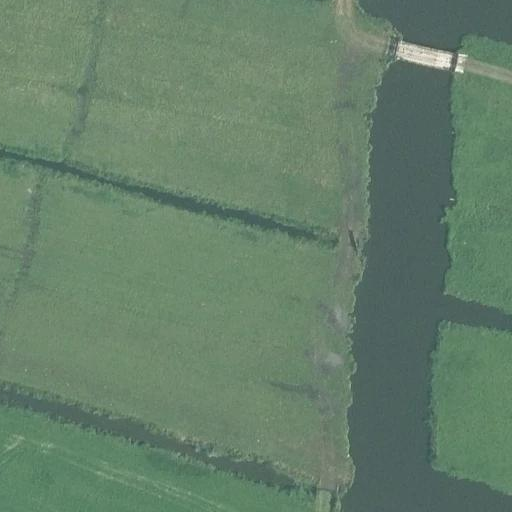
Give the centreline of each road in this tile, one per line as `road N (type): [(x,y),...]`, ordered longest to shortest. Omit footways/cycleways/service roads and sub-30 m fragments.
road 1 (track): [(326,511),(334,300),(374,46)]
road 2 (track): [(511,77),(388,45)]
